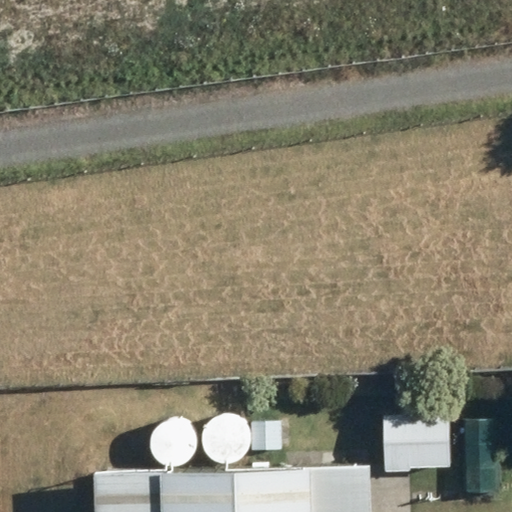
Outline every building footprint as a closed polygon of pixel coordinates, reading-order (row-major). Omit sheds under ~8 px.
[(440,416),(372,417),(373,473),(441,473),(440,416)] [(250,418),(144,424),(147,466),(252,460),(250,418)] [(496,419),(457,421),(461,496),(500,494),(496,419)] [(307,425),(277,425),(278,455),(307,455),(307,425)] [(362,511),(361,465),(80,475),(81,511),(362,511)]
